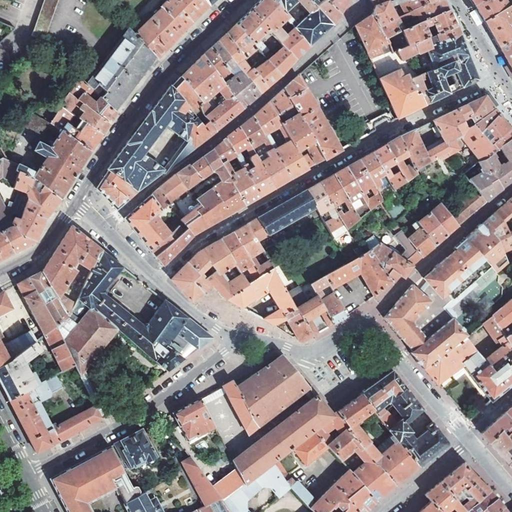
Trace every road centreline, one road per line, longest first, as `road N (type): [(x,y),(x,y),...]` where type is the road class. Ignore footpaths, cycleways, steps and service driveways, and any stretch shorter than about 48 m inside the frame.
road 1 (residential): [(76,200),(187,309),(230,334),(226,349),(116,427),(23,473)]
road 2 (residential): [(76,200),(159,79),(237,0)]
